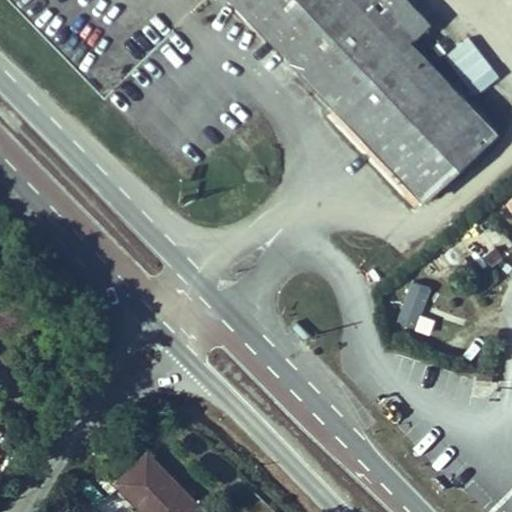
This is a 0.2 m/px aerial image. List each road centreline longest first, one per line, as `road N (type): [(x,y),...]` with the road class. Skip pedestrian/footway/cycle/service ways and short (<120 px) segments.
road 1 (primary): [(210,297),(0,75)]
road 2 (primary): [(419,511),(210,297)]
road 3 (primary): [(160,343),(330,511)]
road 4 (primary): [(0,173),(160,343)]
road 5 (tertiary): [(160,343),(78,425),(19,511)]
